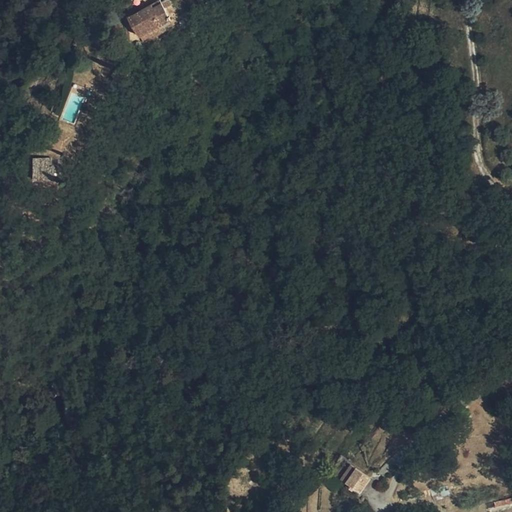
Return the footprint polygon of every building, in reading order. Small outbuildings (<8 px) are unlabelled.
[(177,18),(173,10),(170,5),(147,15),(146,12),(168,1),(167,0),(156,0),(133,11),(144,33),(177,18)] [(147,15),(170,5),(169,4),(168,1),(146,12),(147,15)] [(177,18),(179,21),(184,18),(179,7),(173,10),(177,18)] [(182,26),(179,21),(146,37),(148,42),(182,26)] [(59,154),(56,154),(41,154),(41,177),(59,177),(59,154)] [(375,475),(360,469),(356,481),(371,487),(375,475)] [(495,509),(511,505),(511,498),(494,501),(495,509)]
